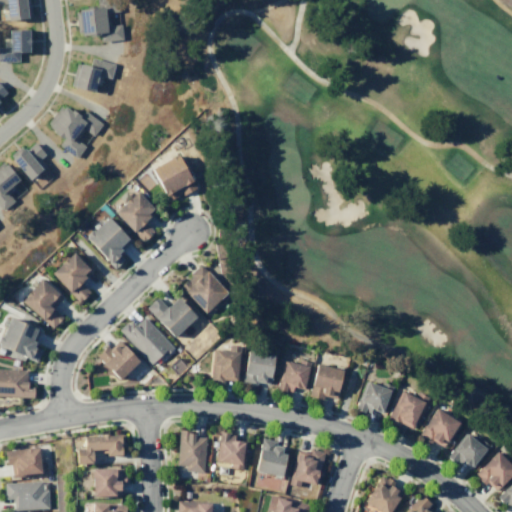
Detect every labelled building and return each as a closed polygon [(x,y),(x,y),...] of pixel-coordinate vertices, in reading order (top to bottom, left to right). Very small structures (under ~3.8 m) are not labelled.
[(26,0),(29,17),(4,20),(2,2),(0,2),(0,0),(26,0)] [(94,0),(95,6),(73,9),(76,34),(98,32),(99,41),(121,38),(119,23),(103,25),(102,12),(117,10),(115,0),(94,0)] [(6,29),(25,29),(26,51),(16,51),(16,61),(0,61),(0,46),(6,46),(6,29)] [(90,57),(112,63),(109,77),(95,74),(90,91),(68,85),(74,61),(88,65),(90,57)] [(61,105),(77,117),(83,110),(100,123),(91,135),(78,126),(70,136),(82,145),(73,157),(56,145),(62,138),(45,125),(61,105)] [(9,158),(20,147),(23,150),(32,141),(43,153),(36,158),(43,166),(33,175),(32,173),(26,178),(9,158)] [(174,153),(194,188),(181,195),(179,193),(166,200),(148,168),(174,153)] [(0,165),(3,163),(16,179),(4,190),(12,200),(1,210),(0,208),(0,165)] [(134,191),(150,208),(144,213),(146,216),(141,221),(151,231),(140,241),(112,211),(134,191)] [(105,216),(128,241),(115,252),(122,259),(112,268),(82,237),(84,236),(83,235),(88,230),(89,231),(105,216)] [(70,250),(87,268),(81,273),(84,276),(78,282),(87,291),(76,301),(66,291),(65,292),(47,272),(70,250)] [(198,264),(224,292),(202,312),(178,286),(189,276),(187,274),(198,264)] [(37,277),(59,296),(49,308),(60,316),(50,328),(17,300),(37,277)] [(175,296),(193,316),(171,336),(144,307),(155,297),(164,307),(175,296)] [(0,330),(7,316),(37,329),(30,345),(38,349),(33,361),(20,355),(20,354),(0,345),(0,330)] [(142,317),(172,348),(164,355),(161,352),(149,363),(117,329),(125,322),(126,324),(130,321),(134,325),(142,317)] [(116,339),(137,361),(116,379),(94,355),(101,349),(100,348),(105,344),(107,347),(116,339)] [(227,345),(238,346),(235,381),(221,379),(221,384),(207,382),(210,348),(226,350),(227,345)] [(245,350),(271,354),(266,384),(254,382),(254,385),(239,383),(245,350)] [(297,360),(308,362),(302,389),(290,386),(289,391),(283,390),(283,391),(274,389),(277,377),(278,377),(282,360),(296,364),(297,360)] [(314,363),(339,369),(333,398),(321,395),(320,399),(306,396),(314,363)] [(0,367),(25,369),(24,385),(31,386),(31,397),(0,395),(0,367)] [(380,382),(390,386),(380,413),(368,408),(367,412),(362,410),(361,412),(352,408),(363,379),(379,385),(380,382)] [(415,392),(425,397),(410,429),(398,423),(396,427),(384,421),(399,390),(413,397),(415,392)] [(433,408),(456,422),(441,447),(430,440),(428,443),(421,439),(423,437),(417,433),(433,408)] [(176,429),(187,430),(187,433),(192,433),(192,436),(203,437),(200,472),(183,470),(183,465),(174,464),(176,429)] [(216,431),(226,433),(226,434),(232,435),(231,439),(244,441),(240,469),(227,468),(228,463),(213,461),(216,431)] [(479,439),(488,446),(469,468),(460,461),(457,464),(453,460),(452,462),(444,456),(464,432),(476,443),(479,439)] [(80,436),(121,434),(121,448),(120,448),(120,454),(103,455),(102,451),(100,451),(100,449),(96,449),(96,448),(87,448),(88,461),(73,462),(73,448),(80,448),(80,436)] [(259,437),(274,441),(273,445),(285,448),(279,476),(252,470),(259,437)] [(43,461),(45,472),(10,476),(9,463),(4,464),(3,450),(35,446),(37,462),(43,461)] [(308,447),(322,451),(314,485),(298,481),(297,487),(285,484),(288,473),(289,473),(294,452),(296,453),(297,449),(307,452),(308,447)] [(494,450),(511,467),(511,471),(494,491),(485,482),(483,485),(476,479),(478,477),(473,473),(494,450)] [(89,468),(121,467),(121,474),(122,474),(123,482),(118,482),(119,494),(89,495),(89,468)] [(385,477),(392,481),(390,485),(400,491),(385,511),(378,511),(361,500),(379,475),(384,478),(385,477)] [(2,483),(40,481),(40,490),(46,490),(47,507),(12,510),(11,498),(3,498),(2,483)] [(511,506),(510,504),(506,507),(502,502),(501,503),(494,496),(511,481),(511,506)] [(401,511),(417,494),(427,503),(425,506),(431,511),(401,511)] [(273,496),(305,504),(303,511),(262,511),(263,509),(269,511),(273,496)] [(174,511),(175,500),(207,501),(206,511),(174,511)] [(87,511),(89,501),(123,505),(121,511),(87,511)]
